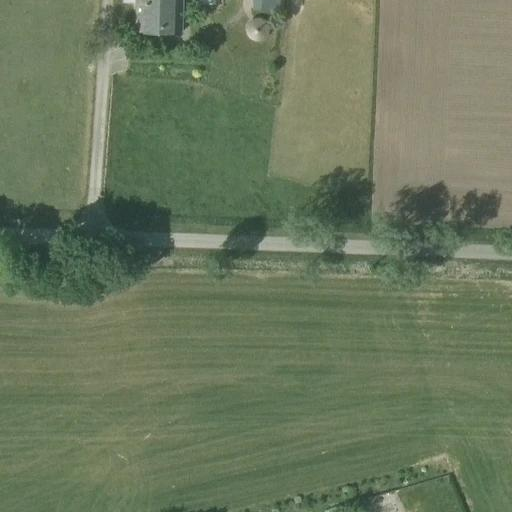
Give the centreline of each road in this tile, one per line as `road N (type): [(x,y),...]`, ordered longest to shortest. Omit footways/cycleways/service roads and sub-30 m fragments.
road 1 (unclassified): [(511,246),(124,227)]
road 2 (track): [(124,227),(0,224)]
